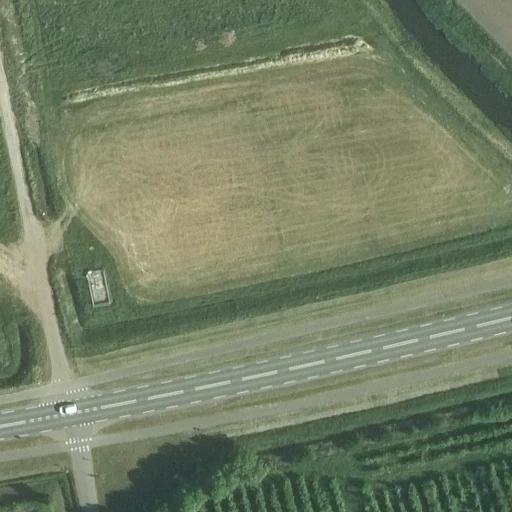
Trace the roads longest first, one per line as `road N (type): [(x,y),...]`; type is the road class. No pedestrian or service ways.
road 1 (primary): [(71,414),(511,315)]
road 2 (unclassified): [(71,414),(0,63)]
